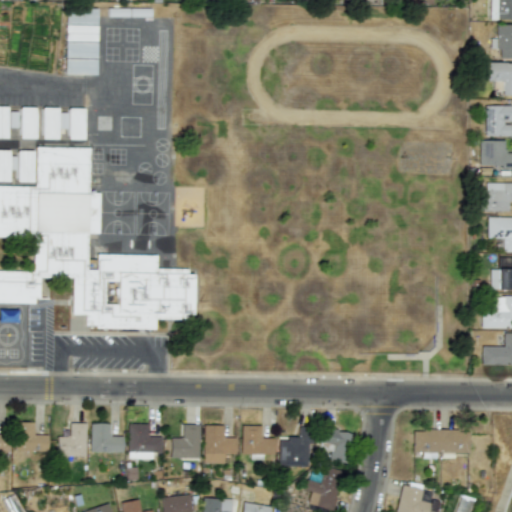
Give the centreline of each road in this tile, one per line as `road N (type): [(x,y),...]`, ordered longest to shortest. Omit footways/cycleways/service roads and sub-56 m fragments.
road 1 (residential): [(511,392),(0,385)]
road 2 (residential): [(365,511),(376,390)]
